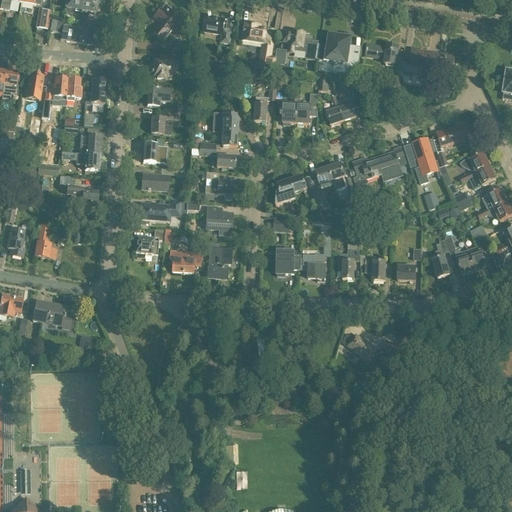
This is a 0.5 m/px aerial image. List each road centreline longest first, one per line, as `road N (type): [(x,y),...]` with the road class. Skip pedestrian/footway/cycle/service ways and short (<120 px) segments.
road 1 (residential): [(248,305),(258,177),(269,165),(479,98)]
road 2 (residential): [(511,282),(418,309),(248,305)]
road 3 (residential): [(107,296),(123,60)]
road 4 (residential): [(176,511),(107,296)]
road 5 (residential): [(479,24),(328,0)]
road 6 (residential): [(248,305),(107,296)]
road 7 (residential): [(123,60),(0,51)]
